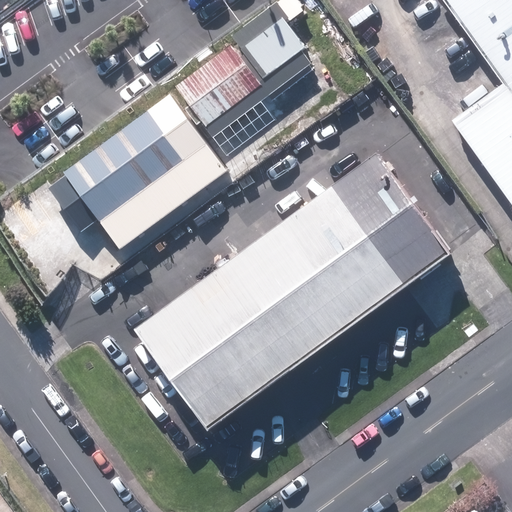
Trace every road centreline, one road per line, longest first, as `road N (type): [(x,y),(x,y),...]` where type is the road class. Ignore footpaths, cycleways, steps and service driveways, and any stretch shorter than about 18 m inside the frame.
road 1 (unclassified): [(314,511),(511,366)]
road 2 (residential): [(0,362),(107,511)]
